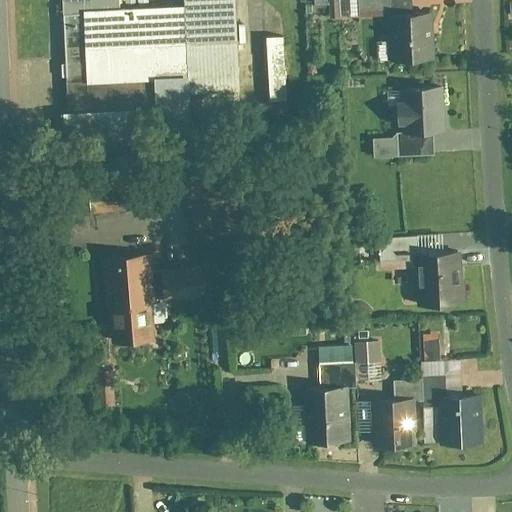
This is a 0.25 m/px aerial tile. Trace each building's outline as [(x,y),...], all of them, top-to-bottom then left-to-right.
[(239,112),(233,0),(182,0),(183,2),(120,6),(119,0),(60,0),(66,109),(59,110),(61,146),(256,135),(254,111),(239,112)] [(394,13),(415,12),(414,0),(393,0),(394,6),(394,13)] [(389,13),(392,63),(437,61),(435,11),(415,12),(394,13),(389,13)] [(265,35),(269,99),(286,98),(283,34),(265,35)] [(435,131),(448,130),(445,85),(403,87),(405,120),(405,133),(435,131)] [(436,153),(435,131),(405,133),(397,133),(398,155),(436,153)] [(188,166),(195,248),(239,244),(231,163),(188,166)] [(100,212),(145,209),(143,193),(99,196),(100,212)] [(383,259),(418,257),(418,253),(417,235),(382,237),(383,259)] [(418,257),(421,304),(467,302),(465,251),(418,253),(418,257)] [(161,338),(153,252),(104,256),(111,342),(161,338)] [(164,269),(167,300),(209,296),(207,266),(164,269)] [(355,342),(356,362),(381,360),(380,340),(355,342)] [(323,363),(324,387),(351,386),(357,386),(356,362),(323,363)] [(100,406),(117,405),(114,372),(98,374),(100,406)] [(447,375),(425,376),(426,396),(427,405),(442,404),(441,395),(448,394),(447,375)] [(394,378),(395,398),(418,397),(426,396),(425,376),(394,378)] [(307,443),(354,441),(351,386),(324,387),(305,388),(307,443)] [(484,392),(448,394),(441,395),(442,404),(444,443),(487,441),(484,392)] [(395,398),(375,399),(377,444),(420,442),(418,397),(395,398)]
